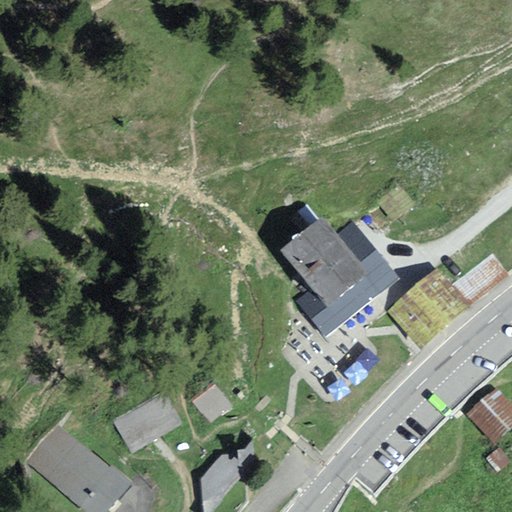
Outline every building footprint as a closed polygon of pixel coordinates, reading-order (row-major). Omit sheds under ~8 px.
[(393,221),(414,205),(399,185),(377,201),(393,221)] [(322,217),(280,251),(311,289),(295,302),(325,338),(399,279),(353,222),(337,235),(322,217)] [(452,285),(469,305),(507,274),(491,254),(452,285)] [(387,312),(420,351),(471,307),(469,305),(452,285),(437,268),(387,312)] [(193,400),(210,424),(231,408),(214,385),(193,400)] [(467,414),(494,444),(511,427),(511,405),(495,388),(467,414)] [(133,455),(182,424),(161,391),(112,422),(133,455)] [(112,466),(109,469),(59,425),(27,462),(84,511),(107,511),(130,486),(132,483),(112,466)] [(211,511),(255,464),(252,442),(244,449),(237,450),(222,455),(200,479),(203,511),(211,511)] [(510,460),(499,448),(486,460),(497,472),(510,460)]
